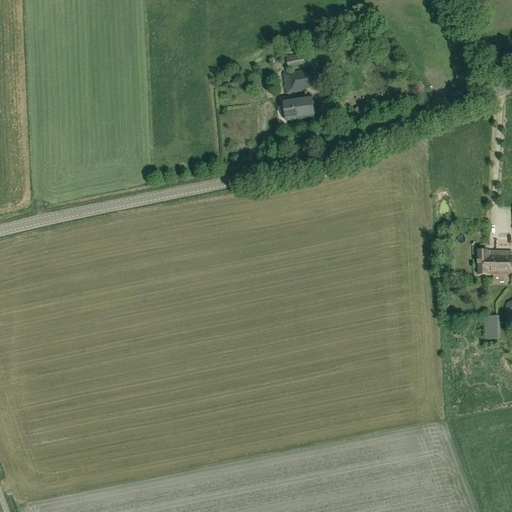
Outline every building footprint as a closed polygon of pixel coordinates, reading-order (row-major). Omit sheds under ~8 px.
[(288,68),(304,65),(302,54),(286,57),(288,68)] [(304,74),(303,70),(283,74),(286,95),(307,92),(306,88),(313,86),(311,72),(304,74)] [(286,121),(315,118),(312,97),(283,101),(286,121)] [(360,128),(368,121),(367,112),(358,108),(350,114),(351,124),(360,128)] [(511,277),(511,256),(511,253),(477,253),(477,276),(511,277)] [(485,341),(500,341),(500,316),(484,316),(485,341)] [(495,378),(485,391),(495,398),(504,385),(495,378)]
